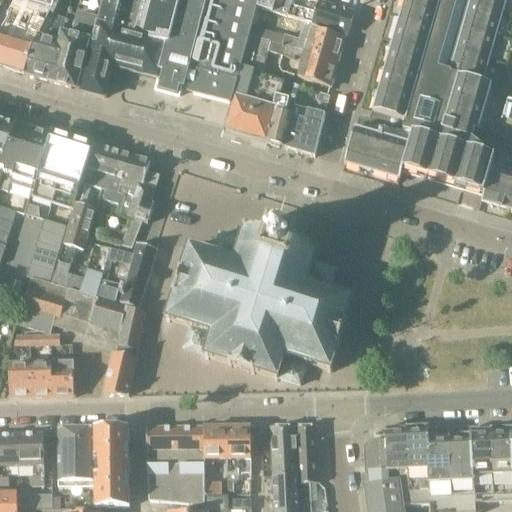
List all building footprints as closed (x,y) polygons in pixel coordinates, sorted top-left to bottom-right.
[(0,69),(24,76),(31,53),(35,46),(42,30),(56,0),(5,0),(0,10),(0,69)] [(105,0),(81,93),(104,99),(112,68),(158,80),(158,78),(161,78),(157,93),(178,98),(180,90),(183,91),(183,93),(230,106),(237,81),(238,82),(250,37),(252,27),(252,26),(254,20),(257,8),(259,0),(105,0)] [(259,0),(257,8),(269,12),(311,26),(347,36),(353,14),(317,4),(315,13),(292,6),(293,1),(291,0),(259,0)] [(404,0),(366,133),(355,129),(344,167),(399,183),(403,170),(483,193),(491,165),(493,156),(490,153),(480,145),(478,143),(472,141),(474,131),(478,132),(491,85),(483,82),(506,0),(404,0)] [(269,12),(257,8),(254,20),(266,23),(269,12)] [(77,86),(95,19),(78,15),(72,38),(64,36),(50,84),(52,84),(53,85),(62,87),(70,90),(77,86)] [(271,32),(252,27),(250,37),(269,43),(337,64),(344,40),(310,30),(307,42),(271,32)] [(49,83),(50,84),(64,36),(42,30),(35,46),(31,53),(24,76),(26,77),(35,80),(35,79),(49,83)] [(261,75),(267,54),(269,43),(250,37),(238,82),(237,81),(230,106),(223,132),(267,145),(274,116),(275,116),(278,104),(279,98),(284,82),(261,75)] [(330,89),(337,64),(269,43),(267,54),(279,57),(301,63),(296,79),(330,89)] [(295,97),(283,150),(314,159),(329,97),(298,88),(295,97)] [(289,96),(288,101),(279,98),(278,104),(275,116),(274,116),(267,145),(283,150),(295,97),(289,96)] [(18,124),(0,118),(0,183),(4,173),(1,173),(7,154),(10,155),(18,124)] [(4,173),(0,183),(5,185),(8,178),(34,187),(43,155),(45,155),(51,134),(18,124),(14,137),(10,155),(7,154),(1,173),(4,173)] [(34,187),(30,198),(53,205),(74,212),(76,204),(92,147),(72,141),(51,134),(45,155),(43,155),(34,187)] [(92,147),(76,204),(85,207),(91,186),(95,172),(115,178),(122,155),(93,146),(92,147)] [(150,163),(122,155),(115,178),(95,172),(91,186),(107,192),(104,199),(118,204),(115,214),(120,216),(131,183),(143,186),(147,174),(150,163)] [(511,170),(491,165),(483,193),(480,202),(511,211),(511,170)] [(132,220),(142,224),(147,225),(154,206),(150,205),(158,178),(147,174),(143,186),(131,183),(120,216),(132,220)] [(96,210),(85,207),(76,204),(74,212),(51,283),(80,294),(83,285),(82,285),(83,283),(66,278),(75,250),(83,252),(96,210)] [(0,208),(0,221),(12,225),(16,214),(0,208)] [(131,250),(142,224),(132,220),(121,247),(131,250)] [(0,221),(0,233),(8,236),(12,225),(0,221)] [(63,239),(66,228),(43,221),(40,232),(63,239)] [(181,276),(175,295),(173,294),(172,298),(173,299),(168,318),(166,317),(165,321),(166,321),(166,323),(169,324),(170,323),(189,328),(189,330),(190,330),(184,351),(204,357),(203,358),(205,359),(204,360),(208,361),(209,360),(228,366),(227,367),(231,369),(231,367),(245,371),(251,373),(250,375),(254,376),(254,374),(274,380),(273,382),(277,383),(277,382),(279,382),(279,381),(299,387),(306,367),(307,367),(308,366),(327,372),(326,373),(330,374),(330,373),(332,373),(333,370),(331,369),(337,350),(339,351),(340,347),(339,346),(345,327),(346,328),(347,324),(346,323),(352,304),(353,305),(354,301),(353,300),(354,299),(350,298),(349,299),(330,293),(331,292),(329,291),(336,271),(315,265),(316,263),(314,263),(316,257),(318,257),(319,253),(318,253),(318,252),(314,250),(314,252),(295,246),(297,239),(270,231),(268,237),(249,232),(249,230),(245,229),(245,230),(244,230),(242,234),(244,234),(242,240),(240,240),(240,241),(220,235),(213,255),(212,255),(212,256),(192,250),(193,249),(189,247),(189,249),(187,248),(186,252),(188,253),(182,272),(180,271),(179,275),(181,276)] [(40,232),(36,244),(59,251),(63,239),(40,232)] [(0,233),(0,246),(5,248),(8,236),(0,233)] [(56,262),(59,251),(36,244),(33,255),(56,262)] [(140,313),(157,252),(136,245),(125,283),(123,282),(119,296),(116,305),(140,313)] [(53,273),(56,262),(33,255),(30,267),(53,273)] [(53,273),(30,267),(26,278),(49,285),(53,273)] [(0,280),(0,302),(5,304),(12,281),(1,278),(0,280)] [(51,283),(49,285),(30,280),(17,326),(49,335),(52,327),(137,352),(146,315),(140,313),(116,305),(119,296),(110,293),(107,303),(96,300),(80,294),(51,283)] [(24,285),(12,281),(5,304),(17,308),(24,285)] [(86,286),(83,285),(80,294),(96,300),(99,290),(100,285),(87,281),(86,286)] [(13,349),(30,348),(30,338),(17,339),(13,349)] [(30,338),(30,348),(46,348),(45,338),(30,338)] [(59,338),(45,338),(46,348),(59,348),(59,338)] [(102,398),(128,398),(128,396),(136,361),(136,362),(137,360),(113,355),(102,398)] [(51,366),(52,400),(74,399),(73,365),(51,366)] [(9,367),(9,401),(31,400),(30,366),(9,367)] [(51,366),(30,366),(31,400),(52,400),(51,366)] [(367,476),(368,486),(368,487),(399,482),(402,509),(428,508),(428,511),(475,511),(475,506),(511,503),(511,427),(469,430),(469,436),(428,438),(428,427),(385,429),(385,441),(372,442),(370,442),(369,442),(367,443),(366,444),(365,445),(364,446),(364,448),(363,449),(363,451),(364,476),(367,476)] [(228,476),(227,429),(203,429),(203,430),(204,467),(213,466),(213,462),(226,462),(227,476),(228,476)] [(250,429),(227,429),(228,476),(238,476),(238,461),(251,461),(250,429)] [(296,429),(270,429),(273,479),(298,477),(296,429)] [(299,511),(306,511),(306,509),(311,509),(311,486),(318,485),(316,429),(296,429),(298,477),(299,511)] [(128,430),(93,431),(94,484),(94,509),(129,508),(128,430)] [(151,504),(192,507),(204,508),(204,497),(204,485),(204,483),(204,467),(203,430),(146,430),(147,453),(147,467),(147,468),(148,501),(151,504)] [(60,431),(57,436),(59,484),(94,484),(93,431),(60,431)] [(43,467),(43,436),(18,437),(19,468),(31,468),(31,477),(29,477),(30,487),(44,487),(43,467)] [(4,468),(19,468),(18,437),(0,437),(0,486),(8,487),(8,478),(4,478),(4,468)] [(299,511),(298,477),(273,479),(274,511),(299,511)] [(402,511),(402,509),(399,482),(368,487),(368,486),(365,487),(368,511),(402,511)] [(204,483),(204,485),(204,497),(222,497),(222,483),(204,483)] [(0,511),(17,511),(17,495),(0,495),(0,511)] [(228,497),(222,497),(204,497),(204,508),(192,507),(191,511),(227,511),(228,501),(228,497)] [(227,511),(251,511),(251,500),(228,501),(227,511)]
